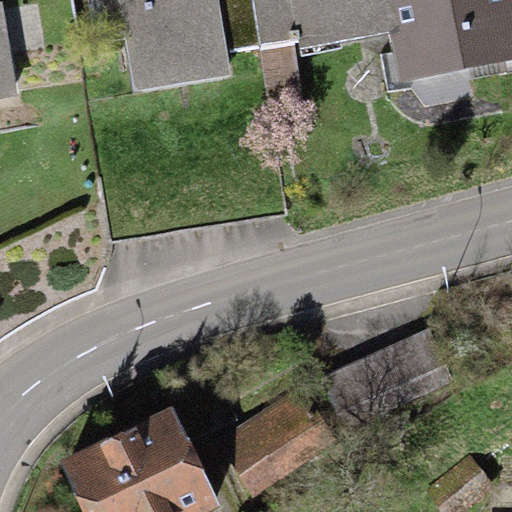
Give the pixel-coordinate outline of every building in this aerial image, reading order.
[(117,0),(133,93),(230,77),(225,52),(217,0),(117,0)] [(258,44),(251,0),(221,0),(229,48),(258,44)] [(393,0),(251,0),(258,44),(259,47),(297,41),(298,48),(387,34),(398,27),(393,0)] [(511,0),(393,0),(398,27),(387,34),(399,79),(511,60),(511,0)] [(0,99),(17,97),(2,1),(0,1),(0,99)] [(429,327),(318,377),(342,429),(453,379),(429,327)] [(268,409),(216,441),(252,499),(304,467),(268,409)] [(59,464),(81,511),(210,511),(217,509),(171,411),(59,464)] [(467,454),(423,491),(440,511),(464,511),(495,487),(467,454)]
